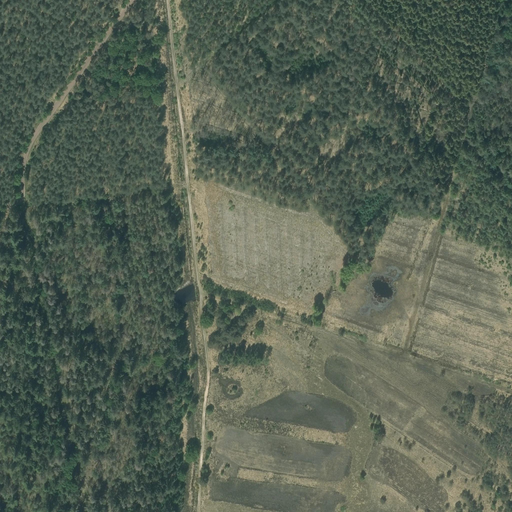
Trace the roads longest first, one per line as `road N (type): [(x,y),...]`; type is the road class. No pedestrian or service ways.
road 1 (track): [(511,391),(361,347),(199,286)]
road 2 (track): [(84,511),(20,205)]
road 3 (track): [(199,286),(208,367),(197,511)]
road 4 (track): [(132,0),(56,104)]
road 5 (track): [(56,104),(84,106),(176,83)]
